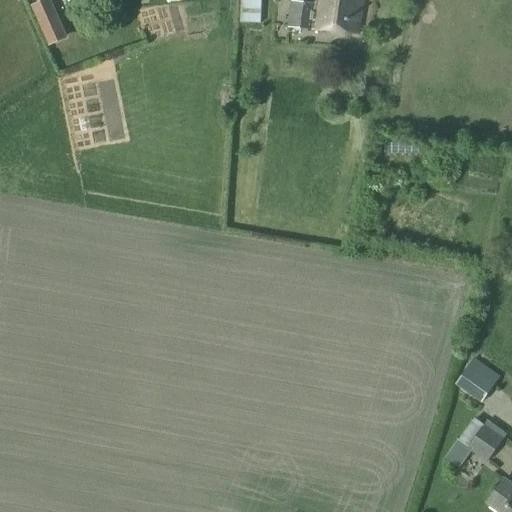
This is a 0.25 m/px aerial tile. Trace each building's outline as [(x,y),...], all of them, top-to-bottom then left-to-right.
[(47,0),(46,0),(32,7),(41,27),(56,20),(47,0)] [(236,0),(236,18),(255,18),(255,0),(236,0)] [(289,27),(359,36),(363,0),(314,0),(314,5),(292,2),(289,27)] [(493,387),(466,369),(454,385),(481,404),(493,387)] [(483,425),(466,449),(487,464),(503,440),(483,425)] [(486,504),(497,511),(511,511),(511,486),(503,480),(486,504)]
